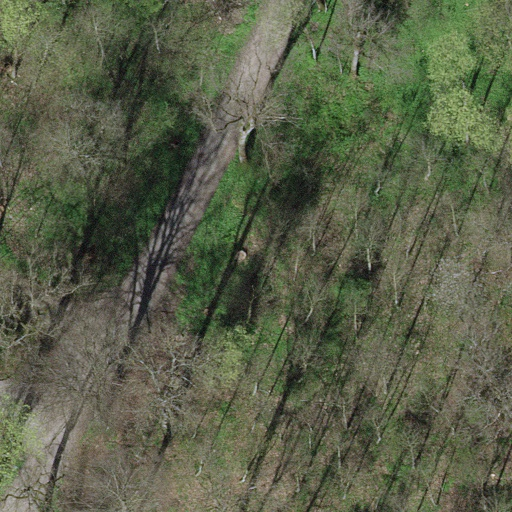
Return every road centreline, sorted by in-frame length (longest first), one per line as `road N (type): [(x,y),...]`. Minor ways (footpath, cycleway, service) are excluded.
road 1 (track): [(249,0),(114,302),(0,511)]
road 2 (track): [(80,364),(0,238)]
